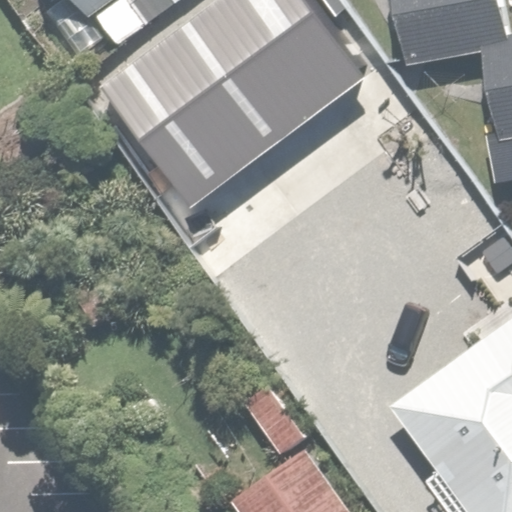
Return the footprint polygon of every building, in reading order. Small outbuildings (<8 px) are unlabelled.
[(81,0),(89,11),(104,0),(81,0)] [(511,173),(511,27),(503,29),(499,0),(404,0),(412,63),(496,53),(502,106),(484,108),(493,176),(511,173)] [(375,355),(318,274),(261,314),(318,395),(375,355)] [(511,511),(511,315),(399,396),(481,511),(511,511)] [(279,376),(250,396),(284,445),(313,424),(279,376)] [(370,511),(318,439),(239,495),(250,511),(370,511)]
